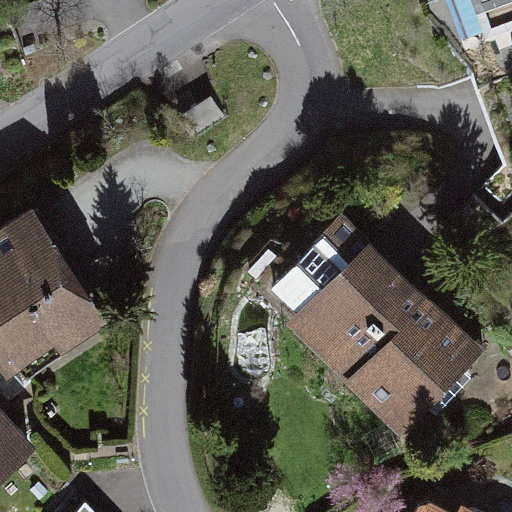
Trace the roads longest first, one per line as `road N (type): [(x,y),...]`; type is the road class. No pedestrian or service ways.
road 1 (residential): [(188,511),(171,478),(169,313),(199,234),(323,116),(301,41),(277,0)]
road 2 (residential): [(221,0),(0,142)]
